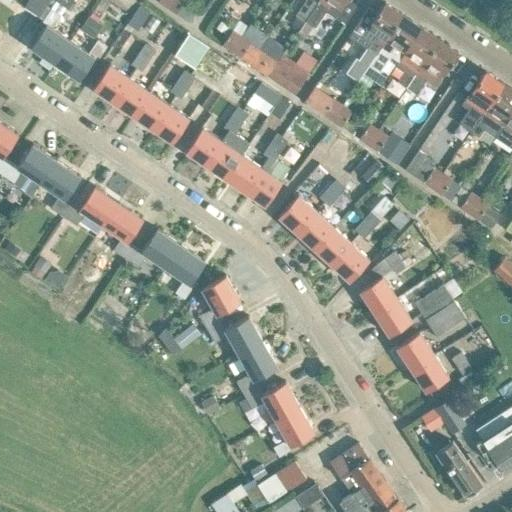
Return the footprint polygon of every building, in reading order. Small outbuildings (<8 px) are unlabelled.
[(50,0),(49,0),(28,0),(24,7),(39,16),(50,0)] [(172,0),(167,7),(190,22),(197,10),(184,1),(185,0),(172,0)] [(238,0),(232,8),(243,17),(257,0),(238,0)] [(317,4),(319,0),(305,0),(296,14),(305,20),(298,31),(317,4)] [(319,0),(317,4),(298,31),(306,36),(313,25),(315,27),(326,11),(344,23),(359,0),(319,0)] [(369,6),(349,35),(376,54),(403,14),(384,1),(377,12),(369,6)] [(127,23),(138,30),(150,12),(139,5),(127,23)] [(43,30),(32,46),(56,62),(71,40),(52,28),(61,15),(62,14),(52,8),(44,20),(43,22),(47,24),(43,30)] [(153,31),(164,23),(156,12),(145,21),(153,31)] [(399,60),(421,26),(403,14),(376,54),(370,63),(380,70),(391,54),(399,60)] [(89,15),(81,28),(94,37),(102,24),(97,21),(89,15)] [(399,60),(395,66),(404,72),(398,80),(407,87),(417,72),(440,39),(421,26),(399,60)] [(233,50),(243,35),(234,29),(224,44),(233,50)] [(208,47),(189,33),(175,52),(194,66),(208,47)] [(250,62),(260,48),(252,42),(243,35),(233,50),(250,62)] [(71,40),(56,62),(81,79),(92,62),(96,57),(98,58),(107,45),(98,39),(89,52),(71,40)] [(417,72),(407,87),(416,93),(426,78),(436,85),(442,76),(447,68),(459,52),(440,39),(417,72)] [(155,49),(150,46),(145,43),(138,53),(148,60),(155,49)] [(269,75),(283,53),(278,60),(260,48),(250,62),(269,75)] [(141,70),(148,60),(138,53),(131,63),(141,70)] [(283,53),(269,75),(295,92),(310,71),(283,53)] [(341,83),(355,67),(341,55),(327,72),(341,83)] [(114,102),(131,77),(111,63),(94,88),(114,102)] [(195,77),(191,74),(185,70),(179,80),(189,87),(195,77)] [(480,118),(504,83),(485,70),(462,104),(468,108),(459,122),(472,130),(480,118)] [(134,115),(151,90),(131,77),(114,102),(134,115)] [(172,90),(177,93),(199,108),(213,89),(195,77),(189,87),(179,80),(172,90)] [(261,82),(254,93),(273,105),(280,95),(261,82)] [(480,118),(472,130),(472,131),(479,135),(484,128),(495,135),(499,128),(511,109),(511,88),(504,83),(480,118)] [(154,128),(170,104),(151,90),(134,115),(154,128)] [(249,112),(237,104),(220,93),(207,113),(224,124),(230,114),(243,122),(249,112)] [(334,119),(344,104),(329,94),(319,109),(334,119)] [(280,118),(290,101),(280,95),(273,105),(270,111),(280,118)] [(170,104),(154,128),(174,142),(190,117),(170,104)] [(344,104),(334,119),(343,125),(353,110),(344,104)] [(511,147),(511,109),(499,128),(495,135),(494,136),(511,147)] [(236,132),(243,122),(230,114),(224,124),(230,128),(236,132)] [(0,119),(0,169),(8,157),(5,155),(20,133),(0,119)] [(390,128),(397,139),(409,132),(403,121),(390,128)] [(370,143),(379,128),(370,122),(360,137),(370,143)] [(225,139),(224,138),(205,125),(187,151),(207,165),(225,139)] [(251,142),(236,132),(230,128),(224,138),(225,139),(207,165),(227,178),(243,151),(245,152),(251,142)] [(379,128),(370,143),(379,149),(388,134),(379,128)] [(288,139),(283,136),(279,133),(272,142),(281,149),(288,139)] [(340,133),(325,151),(341,164),(356,146),(340,133)] [(275,158),(281,149),(272,142),(265,152),(275,158)] [(43,182),(58,159),(34,143),(19,164),(15,162),(6,175),(15,181),(24,169),(43,182)] [(435,166),(434,167),(427,161),(430,157),(418,148),(405,168),(425,181),(425,180),(434,186),(444,172),(435,166)] [(264,165),(245,152),(243,151),(227,178),(246,191),(264,165)] [(375,158),(361,175),(371,184),(385,168),(375,158)] [(58,159),(43,182),(60,194),(52,206),(62,212),(71,199),(67,197),(82,176),(58,159)] [(264,165),(246,191),(266,205),(284,178),(264,165)] [(444,172),(434,186),(444,193),(453,179),(444,172)] [(345,186),(342,183),(337,178),(329,187),(337,195),(345,186)] [(105,224),(121,202),(96,185),(82,207),(77,204),(68,217),(77,223),(85,211),(105,224)] [(329,204),(337,195),(329,187),(321,196),(329,204)] [(470,212),(480,197),(471,191),(461,205),(470,212)] [(318,210),(311,203),(300,193),(280,215),(298,232),(318,210)] [(479,218),(489,203),(480,197),(470,212),(479,218)] [(390,209),(386,206),(379,199),(370,208),(372,211),(381,219),(390,209)] [(491,226),(502,209),(491,201),(489,203),(479,218),(491,226)] [(121,202),(105,224),(122,236),(114,247),(123,254),(132,241),(130,240),(145,218),(121,202)] [(315,248),(335,226),(318,210),(298,232),(315,248)] [(373,228),(381,219),(372,211),(364,219),(373,228)] [(365,237),(373,228),(364,219),(356,228),(365,237)] [(333,264),(353,242),(335,226),(315,248),(333,264)] [(167,267),(183,244),(158,228),(144,249),(139,246),(130,259),(139,265),(147,253),(167,267)] [(15,259),(22,249),(11,241),(4,251),(15,259)] [(353,242),(333,264),(351,280),(371,258),(353,242)] [(183,244),(167,267),(184,278),(176,291),(186,297),(195,284),(192,282),(207,260),(183,244)] [(376,311),(399,297),(384,274),(393,268),(396,273),(413,262),(405,249),(398,253),(396,251),(387,257),(373,268),(379,278),(362,289),(376,311)] [(511,261),(505,256),(495,268),(511,282),(511,261)] [(40,279),(51,263),(41,257),(31,272),(40,279)] [(49,271),(45,278),(57,287),(66,274),(58,269),(49,271)] [(223,319),(221,315),(219,312),(241,300),(227,274),(204,287),(215,305),(202,313),(209,327),(223,319)] [(427,318),(454,300),(444,284),(417,302),(427,318)] [(74,294),(67,303),(82,313),(88,303),(74,294)] [(107,297),(95,315),(114,327),(126,310),(107,297)] [(399,297),(376,311),(391,333),(413,319),(399,297)] [(454,300),(427,318),(438,334),(464,316),(454,300)] [(241,353),(264,340),(250,315),(227,327),(225,323),(223,319),(209,327),(217,340),(230,333),(241,353)] [(200,332),(192,322),(174,337),(181,346),(200,332)] [(166,327),(159,335),(173,353),(181,346),(174,337),(166,327)] [(413,367),(435,352),(421,330),(398,345),(413,367)] [(259,386),(258,383),(255,378),(278,366),(264,340),(241,353),(252,372),(239,380),(246,393),(259,386)] [(462,351),(452,358),(463,374),(472,367),(462,351)] [(435,352),(413,367),(427,389),(450,375),(435,352)] [(277,419),(300,405),(286,380),(263,393),(261,389),(259,386),(246,393),(248,397),(239,401),(244,411),(266,399),(277,419)] [(208,412),(225,402),(219,390),(202,400),(208,412)] [(462,408),(453,395),(437,406),(446,419),(462,408)] [(511,403),(476,428),(504,471),(511,465),(511,403)] [(300,405),(277,419),(288,438),(274,446),(279,456),(294,448),(291,444),(315,431),(300,405)] [(423,415),(431,429),(446,420),(446,419),(437,406),(423,415)] [(453,440),(446,444),(436,451),(467,496),(484,484),(461,452),(453,440)] [(408,511),(359,442),(330,462),(352,493),(340,501),(348,511),(408,511)] [(247,495),(257,510),(307,479),(294,459),(258,483),(253,475),(241,485),(247,495)] [(266,472),(261,463),(250,469),(255,478),(266,472)] [(215,511),(239,511),(233,502),(247,495),(241,485),(239,481),(222,491),(222,493),(209,503),(215,511)] [(322,495),(314,483),(296,495),(303,507),(322,495)]
